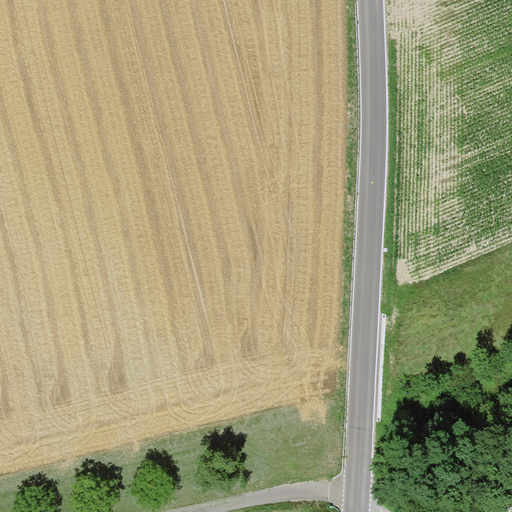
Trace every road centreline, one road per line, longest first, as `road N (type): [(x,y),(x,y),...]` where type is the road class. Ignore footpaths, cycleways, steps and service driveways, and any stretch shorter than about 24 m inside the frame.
road 1 (tertiary): [(373,0),(379,208),(360,511)]
road 2 (track): [(170,511),(277,487),(361,498)]
